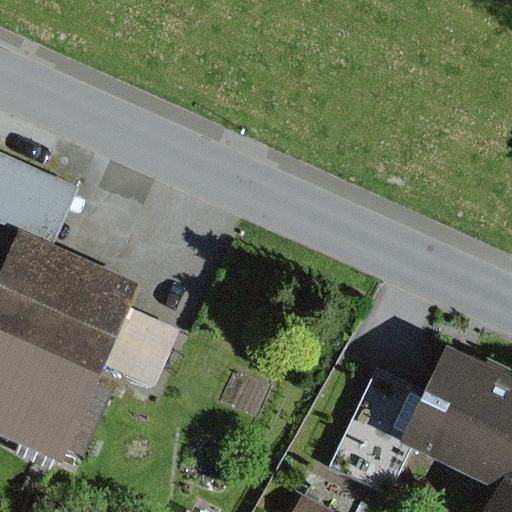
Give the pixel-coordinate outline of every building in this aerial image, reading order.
[(80,188),(0,153),(0,222),(19,231),(55,246),(80,188)] [(55,246),(19,231),(0,274),(0,436),(64,464),(106,369),(154,390),(180,331),(130,309),(141,284),(55,246)] [(511,501),(511,384),(448,352),(426,393),(400,445),(411,450),(498,494),(511,501)] [(400,445),(426,393),(377,369),(327,471),(387,501),(411,450),(400,445)] [(511,511),(511,501),(498,494),(487,511),(511,511)] [(331,511),(303,496),(294,511),(331,511)]
